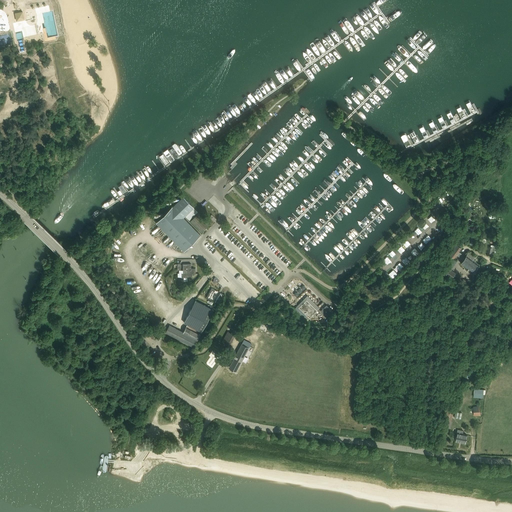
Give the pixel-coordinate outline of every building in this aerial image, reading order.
[(469,100),(465,103),(471,114),(475,111),(469,100)] [(459,105),(455,108),(461,119),(465,116),(459,105)] [(451,111),(447,113),(452,123),(456,121),(451,111)] [(441,115),(437,117),(443,128),(447,126),(441,115)] [(432,120),(428,122),(434,133),(438,131),(432,120)] [(423,125),(419,127),(424,138),(428,136),(423,125)] [(413,130),(409,132),(415,143),(419,141),(413,130)] [(404,135),(400,137),(406,148),(410,146),(404,135)] [(156,223),(184,251),(201,234),(183,217),(194,207),(183,196),(173,206),(172,206),(156,223)] [(198,213),(190,221),(201,232),(209,224),(198,213)] [(423,240),(426,243),(432,238),(428,234),(423,240)] [(449,255),(454,258),(461,248),(456,244),(449,255)] [(397,249),(401,253),(405,249),(401,245),(397,249)] [(461,262),(473,272),(479,264),(473,260),(475,257),(469,252),(461,262)] [(401,262),(404,266),(409,261),(406,257),(401,262)] [(188,276),(189,276),(192,276),(192,273),(196,273),(196,268),(191,268),(191,263),(183,264),(183,273),(182,273),(182,277),(188,277),(188,276)] [(452,278),(455,274),(451,271),(453,267),(449,264),(443,272),(452,278)] [(393,278),(397,273),(393,269),(389,274),(393,278)] [(207,297),(210,299),(215,290),(212,288),(207,297)] [(215,302),(219,303),(224,295),(220,293),(215,302)] [(307,295),(297,306),(309,318),(320,308),(307,295)] [(184,322),(197,329),(202,331),(213,309),(195,300),(184,322)] [(321,311),(328,318),(334,311),(327,304),(321,311)] [(251,317),(242,333),(247,336),(256,320),(251,317)] [(169,325),(166,332),(180,339),(183,332),(169,325)] [(200,334),(196,332),(186,327),(183,332),(180,339),(194,346),(200,334)] [(228,331),(222,341),(229,346),(235,335),(228,331)] [(244,340),(230,365),(238,369),(251,343),(244,340)] [(484,390),(484,389),(474,388),(473,396),(483,397),(483,394),(485,394),(485,390),(484,390)] [(461,404),(459,404),(454,403),(453,406),(446,404),(444,414),(446,414),(445,421),(446,421),(444,427),(450,428),(454,406),(460,407),(461,404)] [(143,428),(141,434),(148,437),(150,431),(143,428)] [(466,442),(466,440),(467,435),(463,434),(463,430),(457,429),(455,440),(466,442)]
